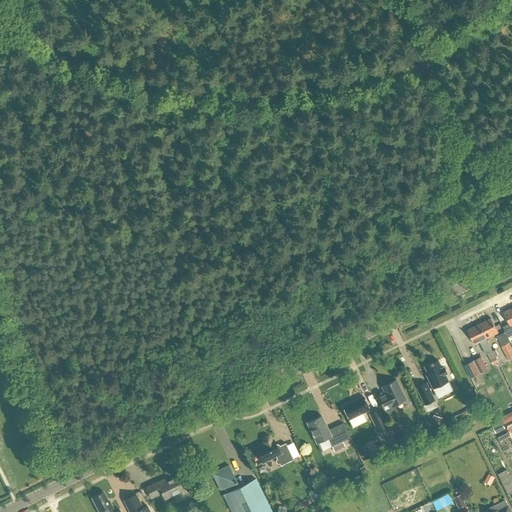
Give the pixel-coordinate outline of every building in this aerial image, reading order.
[(479,324),(487,338),(498,332),(491,318),(479,324)] [(487,338),(479,324),(467,330),(475,344),(480,341),(486,354),(487,354),(492,351),(486,339),(487,338)] [(511,356),(511,348),(509,342),(502,346),(508,359),(511,356)] [(490,359),(498,355),(496,349),(492,351),(487,354),(490,359)] [(488,369),(481,356),(473,360),(480,373),(488,369)] [(441,367),(438,360),(432,363),(431,362),(429,363),(430,363),(424,366),(428,374),(426,375),(433,388),(448,381),(445,374),(446,373),(443,367),(441,367)] [(480,373),(473,360),(465,364),(471,378),(480,373)] [(381,404),(387,416),(397,411),(394,405),(406,399),(396,379),(382,386),(385,391),(377,395),(381,404)] [(426,381),(415,387),(424,404),(422,405),(426,412),(438,406),(426,381)] [(363,396),(342,406),(349,420),(370,409),(363,396)] [(368,414),(377,433),(379,432),(383,440),(393,435),(389,427),(387,428),(378,409),(368,414)] [(504,423),(511,420),(511,411),(501,415),(504,423)] [(327,437),(329,440),(332,446),(342,441),(335,426),(328,430),(321,416),(307,423),(316,443),(327,437)] [(505,428),(502,422),(493,426),(496,433),(505,428)] [(275,460),(275,462),(276,463),(278,464),(279,463),(280,465),(293,459),(285,443),(279,446),(275,445),(276,444),(273,439),(272,440),(271,437),(267,436),(264,437),(263,439),(262,441),(264,444),(255,448),(262,462),(276,456),(277,459),(276,459),(275,460)] [(229,465),(212,473),(220,490),(224,488),(226,493),(223,494),(231,511),(272,511),(255,478),(239,486),(229,465)] [(509,495),(511,493),(511,477),(508,470),(499,474),(509,495)] [(489,473),(484,481),(490,484),(495,477),(489,473)] [(159,480),(143,488),(149,500),(161,494),(164,501),(185,490),(178,474),(160,483),(159,480)] [(319,488),(309,492),(313,502),(323,498),(319,488)] [(102,492),(92,498),(99,511),(120,511),(120,510),(115,511),(113,511),(114,511),(114,510),(112,507),(111,507),(108,500),(107,501),(102,492)] [(143,508),(135,494),(123,500),(129,511),(149,511),(147,506),(143,508)] [(465,504),(461,494),(454,497),(458,507),(465,504)] [(491,511),(511,511),(506,500),(490,507),(491,511)]
